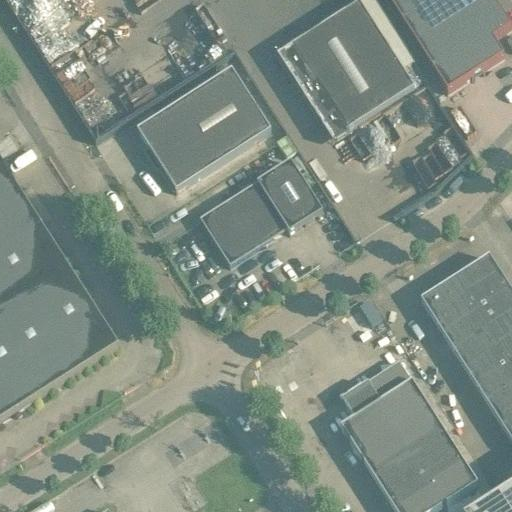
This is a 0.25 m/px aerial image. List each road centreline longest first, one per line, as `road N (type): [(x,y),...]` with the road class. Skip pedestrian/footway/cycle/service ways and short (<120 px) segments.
road 1 (unclassified): [(218,373),(0,47)]
road 2 (unclassified): [(218,373),(448,225),(511,161)]
road 3 (unknown): [(389,263),(222,0)]
road 4 (unclassified): [(0,509),(218,373)]
road 5 (unclassified): [(305,511),(218,373)]
